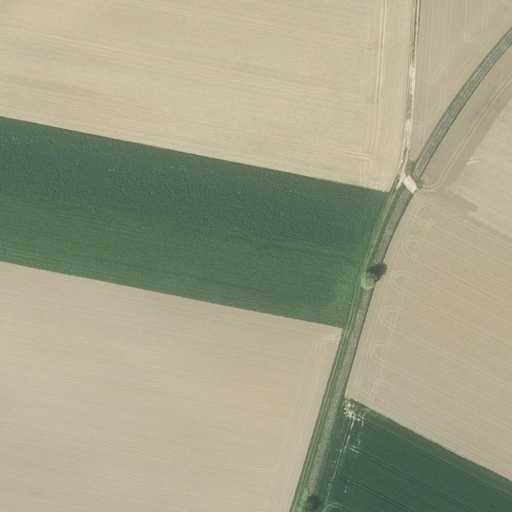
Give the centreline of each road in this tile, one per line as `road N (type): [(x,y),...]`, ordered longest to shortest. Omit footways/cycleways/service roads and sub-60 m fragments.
road 1 (track): [(401,180),(377,233),(295,511)]
road 2 (track): [(418,0),(401,180),(410,185)]
